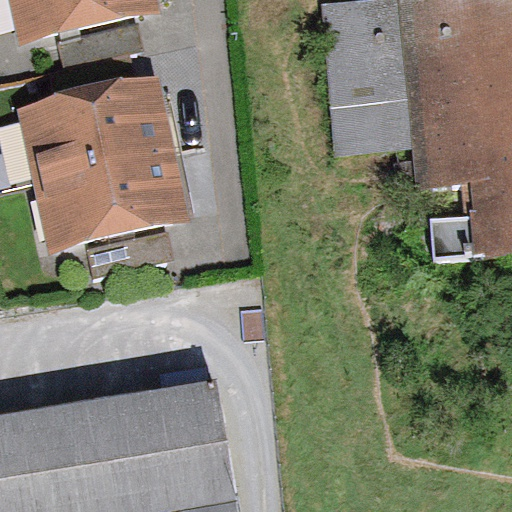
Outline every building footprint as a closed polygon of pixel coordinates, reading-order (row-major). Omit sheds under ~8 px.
[(3,0),(11,41),(137,20),(134,0),(3,0)] [(469,194),(471,217),(435,220),(438,262),(511,256),(511,0),(398,0),(399,2),(326,7),(338,161),(410,155),(413,198),(469,194)] [(24,180),(157,154),(144,85),(10,112),(24,180)] [(24,180),(38,250),(171,224),(157,154),(24,180)] [(0,511),(239,511),(219,392),(0,428),(0,511)]
